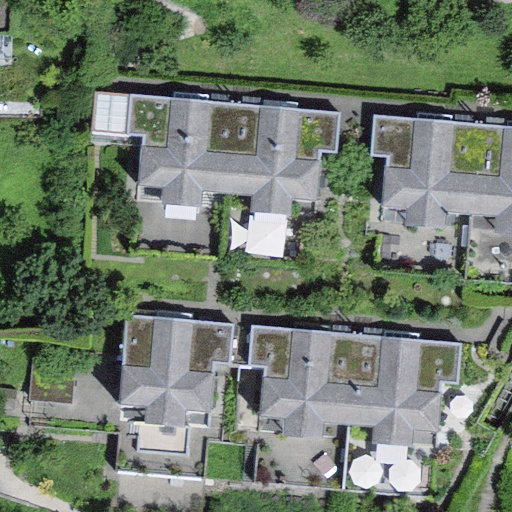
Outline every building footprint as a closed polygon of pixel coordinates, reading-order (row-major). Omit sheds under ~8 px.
[(0,0),(0,33),(13,34),(13,0),(0,0)] [(226,194),(234,103),(207,101),(207,96),(172,93),(172,98),(94,92),(91,132),(143,137),(139,187),(226,194)] [(234,103),(226,194),(318,202),(322,152),(336,153),(339,113),(298,109),(298,103),(264,100),(264,106),(234,103)] [(472,214),(480,124),(450,122),(451,116),(417,113),(416,120),(374,116),(370,157),(386,159),(382,207),(472,214)] [(480,124),(472,214),(511,217),(511,120),(506,120),(505,127),(480,124)] [(157,318),(128,315),(120,405),(210,413),(215,363),(230,364),(234,325),(191,322),(191,314),(158,311),(157,318)] [(349,425),(357,335),(330,333),(330,326),(295,323),(294,330),(250,326),(247,365),(264,366),(260,417),(349,425)] [(357,335),(349,425),(439,433),(443,384),(458,386),(462,343),(417,339),(418,334),(383,331),(383,337),(357,335)] [(381,511),(383,494),(254,482),(250,511),(381,511)]
